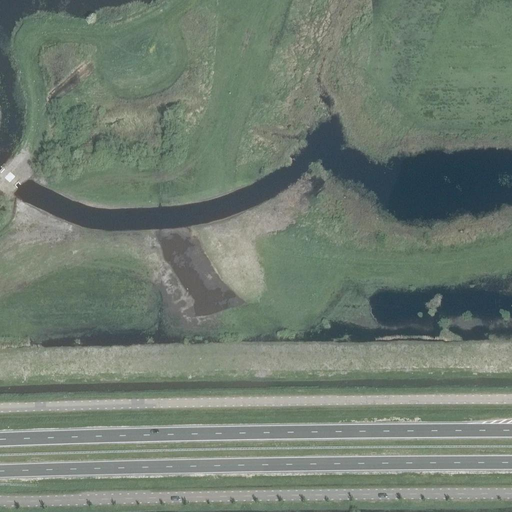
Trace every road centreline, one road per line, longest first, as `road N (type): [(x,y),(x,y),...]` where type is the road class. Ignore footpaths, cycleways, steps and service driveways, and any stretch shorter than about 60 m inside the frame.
road 1 (trunk): [(511,430),(0,440)]
road 2 (trunk): [(0,471),(511,462)]
road 3 (unclassified): [(0,408),(511,399)]
road 4 (unclassified): [(0,501),(511,493)]
